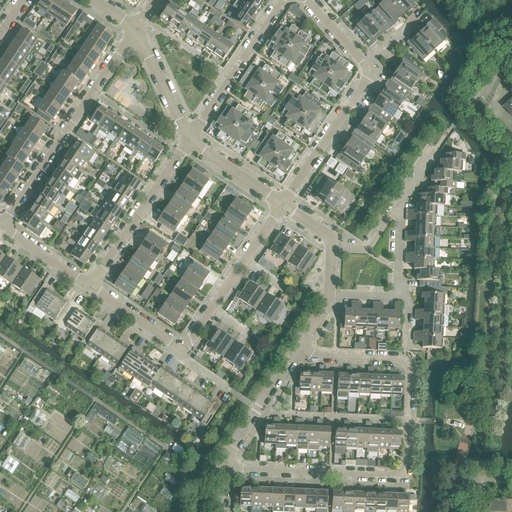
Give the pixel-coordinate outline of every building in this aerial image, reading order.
[(41,0),(36,8),(46,14),(55,0),(41,0)] [(66,5),(58,0),(55,0),(46,14),(56,21),(66,5)] [(262,2),(259,0),(242,0),(242,1),(256,11),(262,2)] [(400,14),(386,0),(385,0),(375,9),(392,28),(398,22),(395,19),(400,14)] [(407,0),(386,0),(400,14),(405,10),(408,13),(414,7),(407,0)] [(256,11),(242,1),(236,10),(250,20),(256,11)] [(159,19),(168,26),(178,10),(165,2),(162,7),(165,9),(159,19)] [(76,12),(66,5),(56,21),(65,27),(76,12)] [(290,7),(287,11),(293,15),(294,15),(299,11),(294,5),(290,7)] [(392,28),(375,9),(364,20),(378,34),(382,30),(385,33),(392,28)] [(178,10),(168,26),(177,32),(187,16),(178,10)] [(250,20),(236,10),(230,19),(244,29),(250,20)] [(87,16),(82,12),(75,22),(81,26),(87,16)] [(187,16),(177,32),(186,38),(196,22),(187,16)] [(32,30),(35,25),(25,18),(22,24),(32,30)] [(378,34),(364,20),(353,30),(369,48),(376,42),(373,39),(378,34)] [(196,22),(186,38),(195,44),(205,28),(196,22)] [(420,36),(433,51),(434,51),(445,41),(444,40),(447,37),(447,35),(443,30),(441,30),(438,33),(428,23),(422,29),(423,30),(425,32),(420,36)] [(280,27),(273,37),(289,48),(300,31),(291,25),(287,32),(280,27)] [(97,26),(91,35),(106,46),(113,36),(97,26)] [(205,28),(195,44),(204,50),(214,34),(205,28)] [(21,30),(15,39),(31,50),(37,40),(21,30)] [(308,37),(300,31),(289,48),(304,58),(311,48),(304,43),(308,37)] [(214,34),(204,50),(213,56),(223,41),(214,34)] [(106,46),(91,35),(84,45),(100,56),(106,46)] [(289,48),(273,37),(271,36),(265,44),(268,46),(266,47),(273,52),(269,58),(277,64),(289,48)] [(412,38),(406,43),(422,61),(433,51),(420,36),(415,41),(413,39),(412,38)] [(15,39),(8,49),(24,60),(31,50),(15,39)] [(223,41),(213,56),(222,62),(232,47),(223,41)] [(100,56),(84,45),(77,55),(93,65),(100,56)] [(289,48),(277,64),(286,70),(290,64),(297,68),(304,58),(289,48)] [(8,49),(2,58),(18,69),(24,60),(8,49)] [(320,54),(314,65),(329,75),(340,58),(331,53),(327,59),(320,54)] [(93,65),(77,55),(71,64),(87,75),(93,65)] [(2,58),(0,61),(0,70),(11,78),(18,69),(2,58)] [(349,64),(340,58),(329,75),(344,85),(351,75),(344,71),(349,64)] [(401,68),(398,74),(414,85),(423,72),(403,59),(398,66),(401,68)] [(71,64),(65,73),(64,74),(78,83),(80,84),(87,75),(71,64)] [(250,67),(244,75),(262,87),(273,71),(264,65),(260,71),(253,67),(252,69),(250,67)] [(329,75),(314,65),(307,75),(313,79),(309,86),(318,92),(329,75)] [(0,70),(0,84),(5,88),(11,78),(0,70)] [(282,77),(273,71),(262,87),(277,98),(284,88),(277,83),(282,77)] [(64,74),(65,73),(62,72),(56,81),(71,92),(78,83),(64,74)] [(390,77),(386,84),(406,97),(414,85),(398,74),(394,79),(390,77)] [(262,87),(244,75),(238,84),(241,85),(240,87),(246,92),(242,98),(251,104),(262,87)] [(329,75),(318,92),(326,97),(331,91),(337,95),(338,95),(341,96),(346,88),(344,86),(344,85),(329,75)] [(71,92),(56,81),(49,91),(65,101),(71,92)] [(406,97),(386,84),(381,91),(384,93),(381,99),(397,110),(406,97)] [(262,87),(251,104),(259,110),(264,103),(270,108),(277,98),(262,87)] [(65,101),(49,91),(43,100),(59,111),(65,101)] [(294,94),(287,104),(302,115),(313,98),(305,92),(300,99),(294,94)] [(322,104),(313,98),(302,115),(317,125),(319,122),(323,116),(324,115),(318,110),(322,104)] [(373,101),(369,108),(389,122),(397,110),(381,99),(377,104),(373,101)] [(511,99),(503,107),(511,117),(511,116),(511,99)] [(59,111),(43,100),(36,110),(52,121),(59,111)] [(302,115),(287,104),(280,115),(287,119),(282,125),(291,131),(302,115)] [(226,107),(220,117),(235,127),(246,111),(237,105),(233,111),(226,107)] [(99,128),(109,113),(99,107),(98,109),(94,107),(86,119),(97,127),(99,128)] [(389,122),(369,108),(364,115),(368,118),(364,123),(381,135),(389,122)] [(255,116),(246,111),(235,127),(250,137),(257,127),(250,123),(255,116)] [(109,113),(99,128),(97,127),(94,131),(98,133),(105,138),(108,134),(118,119),(109,113)] [(302,115),(291,131),(300,137),(304,131),(311,135),(312,133),(315,128),(317,125),(302,115)] [(235,127),(220,117),(217,120),(213,127),(219,131),(215,138),(224,144),(235,127)] [(31,118),(24,128),(40,139),(47,129),(31,118)] [(127,125),(118,119),(108,134),(115,139),(117,140),(127,125)] [(357,126),(352,133),(372,147),(381,135),(364,123),(360,129),(357,126)] [(127,125),(117,140),(115,139),(112,143),(115,146),(118,141),(126,146),(136,131),(127,125)] [(254,140),(250,137),(235,127),(224,144),(232,150),(237,143),(247,150),(254,140)] [(40,139),(24,128),(18,137),(34,148),(40,139)] [(136,131),(126,146),(123,150),(130,155),(133,151),(135,152),(145,137),(136,131)] [(267,134),(260,144),(275,154),(287,138),(278,132),(274,139),(267,134)] [(88,133),(83,141),(88,144),(93,137),(91,136),(88,133)] [(372,147),(352,133),(347,140),(351,143),(347,148),(364,159),(372,147)] [(34,148),(18,137),(11,147),(27,158),(34,148)] [(91,139),(88,144),(91,146),(96,139),(95,138),(93,137),(91,139)] [(153,143),(145,137),(135,152),(133,151),(130,155),(133,158),(136,153),(143,158),(153,143)] [(295,144),(287,138),(275,154),(291,165),(297,155),(291,150),(295,144)] [(255,141),(250,149),(252,150),(254,150),(258,143),(255,141)] [(96,153),(91,150),(90,151),(76,142),(70,151),(84,161),(89,164),(94,157),(96,153)] [(153,143),(143,158),(151,163),(148,167),(151,170),(154,165),(153,164),(155,161),(161,153),(163,150),(153,143)] [(275,154),(260,144),(253,154),(260,159),(255,165),(264,171),(275,154)] [(27,158),(11,147),(5,157),(7,158),(8,158),(21,167),(27,158)] [(340,151),(335,159),(355,172),(364,159),(347,148),(343,154),(340,151)] [(84,161),(70,151),(64,160),(78,170),(77,172),(81,175),(84,171),(79,168),(84,161)] [(161,153),(155,161),(159,164),(164,155),(161,153)] [(293,167),(291,165),(275,154),(264,171),(273,177),(277,170),(284,175),(284,174),(287,176),(293,167)] [(442,166),(442,171),(441,172),(453,172),(461,173),(461,162),(464,162),(465,155),(442,154),(442,160),(439,160),(439,166),(442,166)] [(23,168),(21,167),(8,158),(7,158),(1,168),(17,178),(23,168)] [(64,160),(58,169),(77,182),(81,175),(77,172),(78,170),(64,160)] [(17,178),(1,168),(0,169),(0,180),(10,188),(17,178)] [(77,182),(58,169),(51,178),(66,188),(65,190),(69,192),(72,189),(77,182)] [(192,169),(180,187),(196,198),(209,180),(192,169)] [(119,174),(123,177),(118,184),(133,194),(139,185),(125,175),(126,174),(121,170),(119,174)] [(347,170),(343,176),(351,181),(355,175),(347,170)] [(433,182),(433,188),(433,189),(447,189),(455,190),(455,183),(452,183),(453,172),(441,172),(442,171),(434,171),(433,177),(431,177),(430,182),(433,182)] [(319,198),(324,202),(335,185),(323,177),(309,197),(316,202),(319,198)] [(65,190),(66,188),(51,178),(45,187),(60,197),(64,199),(69,192),(65,190)] [(10,188),(0,180),(0,194),(4,197),(10,188)] [(133,194),(118,184),(114,181),(109,188),(113,191),(112,193),(127,203),(133,194)] [(226,185),(224,190),(233,195),(235,190),(226,185)] [(335,185),(324,202),(330,206),(327,209),(334,214),(338,209),(341,211),(353,198),(348,194),(335,185)] [(60,197),(45,187),(39,196),(54,206),(53,208),(57,210),(59,207),(55,204),(60,197)] [(180,187),(168,205),(185,216),(196,198),(180,187)] [(309,187),(301,199),(304,200),(311,189),(309,187)] [(127,203),(112,193),(113,191),(109,188),(107,192),(111,194),(106,202),(121,212),(127,203)] [(424,200),(424,205),(424,206),(435,206),(443,207),(444,196),(447,196),(447,189),(433,189),(433,188),(425,188),(425,194),(422,194),(422,200),(424,200)] [(76,192),(76,204),(90,204),(90,193),(76,192)] [(39,196),(33,205),(48,215),(53,208),(54,206),(39,196)] [(236,198),(224,216),(240,227),(252,209),(236,198)] [(106,202),(101,209),(100,211),(115,221),(121,212),(106,202)] [(43,222),(48,215),(33,205),(27,214),(42,224),(41,225),(45,228),(48,225),(43,222)] [(173,234),(185,216),(168,205),(156,223),(161,226),(172,233),(173,234)] [(407,211),(407,216),(435,217),(435,206),(424,206),(424,205),(416,205),(416,211),(407,211)] [(115,221),(100,211),(101,209),(97,206),(95,209),(99,212),(94,220),(109,229),(115,221)] [(42,224),(27,214),(21,223),(27,227),(40,236),(45,228),(41,225),(42,224)] [(240,227),(224,216),(212,234),(228,245),(240,227)] [(435,217),(407,216),(407,221),(415,221),(415,227),(434,228),(435,217)] [(94,220),(89,227),(88,229),(103,239),(109,229),(94,220)] [(103,239),(88,229),(89,227),(85,224),(83,227),(87,230),(82,237),(97,247),(103,239)] [(172,233),(161,226),(158,229),(169,237),(172,233)] [(40,236),(27,227),(25,229),(38,238),(40,236)] [(434,228),(415,227),(415,232),(406,232),(406,237),(434,238),(434,228)] [(150,232),(138,250),(154,261),(166,243),(150,232)] [(228,245),(212,234),(200,252),(216,263),(228,245)] [(269,251),(287,263),(298,247),(280,235),(269,251)] [(82,237),(77,245),(76,246),(91,256),(97,247),(82,237)] [(440,239),(434,238),(406,237),(406,242),(414,243),(414,248),(439,249),(440,239)] [(91,256),(76,246),(77,245),(73,242),(70,245),(75,248),(70,256),(84,266),(91,256)] [(316,259),(298,247),(287,263),(305,276),(316,259)] [(439,260),(439,249),(414,248),(414,254),(405,254),(405,259),(433,260),(439,260)] [(138,250),(126,268),(142,279),(154,261),(138,250)] [(172,250),(167,258),(172,261),(177,253),(172,250)] [(22,269),(4,257),(0,263),(0,277),(11,285),(22,269)] [(261,257),(257,264),(263,268),(268,262),(261,257)] [(433,260),(405,259),(405,264),(413,264),(413,270),(419,270),(432,271),(432,270),(433,260)] [(193,262),(181,280),(197,291),(209,273),(193,262)] [(130,297),(142,279),(126,268),(114,286),(130,297)] [(40,281),(22,269),(11,285),(29,297),(40,281)] [(432,271),(419,270),(419,276),(416,276),(416,281),(419,281),(418,288),(424,288),(441,289),(441,288),(441,282),(438,282),(438,271),(432,270),(432,271)] [(160,274),(154,282),(158,285),(164,277),(160,274)] [(197,291),(181,280),(169,297),(185,308),(197,291)] [(255,311),(266,295),(248,283),(237,298),(235,296),(231,302),(235,304),(238,300),(255,311)] [(35,308),(44,314),(57,296),(48,290),(49,287),(44,284),(28,307),(34,311),(35,308)] [(139,299),(146,302),(154,287),(147,284),(139,299)] [(441,289),(424,288),(424,294),(421,294),(421,299),(424,299),(424,305),(443,306),(443,296),(446,296),(447,288),(441,288),(441,289)] [(284,307),(266,295),(255,311),(273,323),(284,307)] [(66,302),(57,296),(44,314),(54,321),(52,323),(57,327),(73,303),(68,300),(66,302)] [(185,308),(169,297),(157,315),(173,326),(185,308)] [(343,330),(354,330),(356,302),(350,302),(350,311),(344,310),(343,322),(340,321),(339,329),(343,329),(343,330)] [(361,303),(356,302),(354,330),(365,331),(366,311),(360,311),(361,303)] [(78,307),(73,303),(57,327),(62,330),(64,328),(73,334),(86,316),(76,309),(78,307)] [(372,312),(366,311),(365,331),(376,331),(377,303),(372,303),(372,312)] [(382,304),(377,303),(376,331),(387,332),(387,312),(382,312),(382,304)] [(393,313),(387,312),(387,332),(398,332),(399,304),(394,304),(393,313)] [(448,316),(448,308),(447,306),(443,306),(424,305),(423,311),(415,310),(415,316),(442,317),(446,317),(448,316)] [(95,322),(86,316),(73,334),(82,340),(81,342),(86,346),(100,325),(102,323),(96,319),(95,322)] [(447,327),(448,319),(446,317),(442,317),(415,316),(414,321),(423,321),(423,327),(442,328),(446,328),(447,327)] [(105,329),(100,325),(86,346),(84,348),(90,352),(91,350),(100,356),(113,337),(103,331),(105,329)] [(442,328),(423,327),(422,332),(414,332),(414,337),(441,338),(442,328)] [(205,346),(223,359),(234,342),(216,330),(205,346)] [(122,344),(113,337),(100,356),(110,362),(108,364),(113,368),(129,345),(124,341),(122,344)] [(441,338),(414,337),(414,342),(422,343),(422,349),(441,350),(441,338)] [(252,354),(234,342),(223,359),(241,371),(252,354)] [(124,372),(133,378),(145,360),(136,353),(138,351),(132,347),(117,370),(122,374),(124,372)] [(155,366),(145,360),(133,378),(142,384),(141,387),(146,390),(148,388),(147,388),(161,367),(156,363),(155,366)] [(163,364),(161,367),(147,388),(148,388),(153,391),(154,389),(164,395),(176,377),(167,370),(168,368),(163,364)] [(318,370),(318,374),(321,374),(320,392),(331,393),(332,375),(324,374),(324,370),(318,370)] [(346,371),(346,375),(348,375),(347,394),(358,394),(359,376),(351,375),(351,371),(346,371)] [(367,372),(367,376),(370,376),(369,395),(380,395),(381,377),(373,376),(373,372),(367,372)] [(294,388),(294,394),(299,395),(299,391),(309,392),(310,374),(299,373),(298,388),(294,388)] [(389,373),(389,377),(391,377),(391,398),(392,398),(392,396),(402,396),(403,378),(394,377),(394,373),(389,373)] [(310,374),(309,392),(320,392),(321,374),(318,374),(310,374)] [(336,393),(336,398),(347,399),(347,394),(348,375),(346,375),(337,375),(336,393)] [(359,376),(358,394),(369,395),(370,376),(367,376),(359,376)] [(185,383),(176,377),(164,395),(173,401),(171,404),(176,407),(192,384),(187,380),(185,383)] [(381,377),(380,395),(389,396),(389,398),(391,398),(391,377),(389,377),(381,377)] [(197,387),(192,384),(176,407),(182,411),(183,408),(192,414),(205,396),(196,390),(197,387)] [(214,402),(205,396),(192,414),(202,421),(200,423),(205,427),(221,404),(216,400),(214,402)] [(39,426),(46,416),(36,409),(29,419),(39,426)] [(273,422),(273,426),(275,426),(275,445),(274,449),(285,450),(285,445),(286,427),(278,427),(278,423),(273,422)] [(294,423),(294,427),(297,427),(296,446),(296,450),(307,451),(308,428),(300,427),(300,424),(294,423)] [(118,437),(121,429),(107,424),(105,432),(118,437)] [(316,424),(316,428),(319,428),(318,447),(329,447),(330,429),(321,428),(322,425),(316,424)] [(264,426),(264,444),(275,445),(275,426),(273,426),(264,426)] [(343,426),(343,429),(346,430),(345,448),(356,448),(357,430),(349,430),(349,426),(343,426)] [(365,426),(365,430),(367,431),(367,449),(366,453),(377,453),(377,449),(378,431),(370,431),(370,427),(365,426)] [(286,427),(285,445),(296,446),(297,427),(294,427),(286,427)] [(386,427),(386,431),(389,431),(388,450),(399,450),(400,432),(392,432),(392,428),(386,427)] [(138,447),(143,435),(129,428),(123,440),(138,447)] [(308,428),(307,451),(318,451),(318,447),(319,428),(316,428),(308,428)] [(335,429),(334,447),(345,448),(346,430),(343,429),(335,429)] [(357,430),(356,448),(367,449),(367,431),(365,430),(357,430)] [(378,431),(377,449),(388,450),(389,431),(386,431),(378,431)] [(20,432),(13,443),(24,450),(31,440),(20,432)] [(7,455),(0,466),(12,474),(19,463),(7,455)] [(118,474),(123,463),(109,457),(103,467),(118,474)] [(72,479),(83,488),(88,482),(76,473),(72,479)] [(171,499),(173,495),(164,488),(161,493),(171,499)] [(235,505),(239,505),(239,506),(250,507),(251,489),(240,488),(240,493),(235,493),(235,505)] [(262,489),(251,489),(250,507),(249,511),(260,511),(261,507),(262,489)] [(273,490),(262,489),(261,507),(272,508),(273,490)] [(273,490),(272,508),(271,511),(282,511),(284,490),(273,490)] [(295,491),(284,490),(282,511),(293,511),(294,509),(295,491)] [(304,509),(305,491),(295,491),(294,509),(304,509)] [(315,510),(316,492),(305,491),(304,509),(315,510)] [(326,511),(327,492),(316,492),(315,510),(315,511),(326,511)] [(342,511),(343,493),(332,492),(331,510),(342,511)] [(352,511),(353,511),(354,493),(343,493),(342,511),(352,511)] [(364,511),(365,494),(354,493),(353,511),(364,511)] [(374,511),(375,494),(365,494),(364,511),(374,511)] [(385,511),(386,495),(375,494),(374,511),(385,511)] [(396,511),(397,495),(386,495),(385,511),(396,511)] [(407,511),(408,496),(397,495),(396,511),(407,511)]
